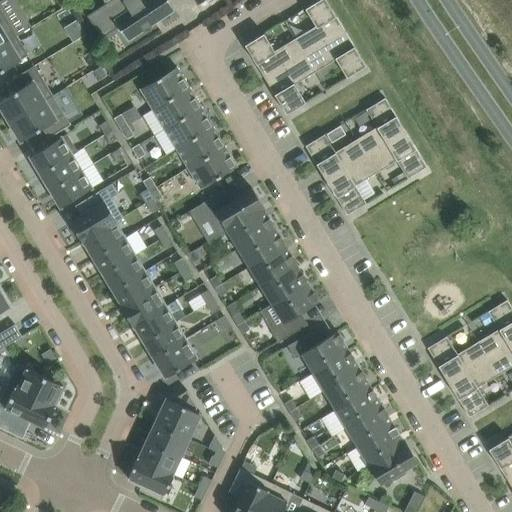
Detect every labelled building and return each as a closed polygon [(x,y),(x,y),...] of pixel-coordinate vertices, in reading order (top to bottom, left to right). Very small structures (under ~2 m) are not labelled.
[(14,0),(1,0),(0,1),(0,3),(17,32),(29,24),(14,0)] [(175,9),(169,0),(123,0),(109,10),(128,40),(175,9)] [(345,31),(326,0),(318,0),(308,6),(306,8),(316,26),(296,38),(306,55),(345,31)] [(0,45),(17,35),(0,6),(0,45)] [(77,20),(65,27),(74,41),(85,34),(77,20)] [(337,59),(347,76),(350,75),(366,65),(345,31),(306,55),(316,71),(337,59)] [(264,33),(262,34),(245,44),(266,79),(306,55),(296,38),(275,51),(264,33)] [(17,35),(0,45),(0,72),(29,55),(17,35)] [(303,103),(306,102),(295,84),(316,71),(306,55),(266,79),(287,113),(303,103)] [(0,100),(0,104),(10,121),(53,95),(35,65),(12,79),(19,89),(0,100)] [(94,70),(100,79),(107,75),(102,66),(94,70)] [(153,108),(189,86),(177,66),(141,88),(153,108)] [(153,108),(165,128),(201,106),(189,86),(153,108)] [(65,114),(53,95),(10,121),(22,140),(65,114)] [(377,127),(357,139),(367,156),(406,132),(385,98),(369,107),(367,109),(377,127)] [(165,128),(177,148),(213,126),(201,106),(165,128)] [(355,117),(360,126),(371,119),(367,111),(355,117)] [(115,118),(121,128),(128,124),(121,114),(115,118)] [(107,120),(100,124),(105,134),(113,129),(107,120)] [(128,124),(121,128),(127,138),(134,134),(128,124)] [(177,148),(189,167),(225,146),(213,126),(177,148)] [(341,126),(327,134),(332,142),(346,134),(341,126)] [(113,129),(105,134),(111,143),(118,138),(113,129)] [(367,156),(377,172),(397,160),(408,177),(411,176),(427,166),(406,132),(367,156)] [(34,160),(36,164),(41,173),(72,154),(72,155),(77,152),(66,134),(31,155),(31,156),(34,160)] [(327,180),(367,156),(357,139),(336,152),(325,134),(323,135),(306,145),(327,180)] [(140,143),(132,148),(139,158),(146,154),(140,143)] [(237,165),(225,146),(189,167),(201,187),(237,165)] [(125,157),(119,148),(112,153),(117,162),(125,157)] [(44,177),(46,180),(51,189),(81,171),(72,155),(72,154),(41,173),(44,177)] [(327,180),(348,214),(364,204),(366,202),(356,185),(377,172),(367,156),(327,180)] [(92,188),(81,171),(51,189),(61,206),(92,188)] [(157,187),(151,176),(144,180),(150,191),(157,187)] [(156,201),(163,197),(157,187),(150,191),(156,201)] [(140,193),(146,202),(154,198),(148,188),(140,193)] [(221,234),(228,230),(264,209),(265,208),(253,188),(233,200),(226,188),(202,203),(221,234)] [(71,222),(82,241),(83,242),(85,241),(84,240),(115,221),(115,222),(124,217),(123,216),(112,197),(71,222)] [(160,207),(154,198),(146,202),(152,212),(160,207)] [(264,209),(228,230),(239,249),(275,227),(273,224),(274,224),(270,217),(269,218),(264,209)] [(125,238),(115,222),(115,221),(84,240),(85,241),(94,256),(125,238)] [(155,229),(160,239),(168,234),(162,225),(155,229)] [(250,267),(286,246),(284,243),(285,242),(281,236),(280,236),(275,227),(239,249),(250,267)] [(174,244),(168,234),(160,239),(166,248),(174,244)] [(135,254),(125,238),(94,256),(104,273),(135,254)] [(262,286),(297,264),(296,261),(292,254),(292,255),(286,246),(250,267),(262,286)] [(195,249),(188,254),(193,262),(200,258),(195,249)] [(104,273),(114,289),(145,271),(135,254),(104,273)] [(180,272),(188,267),(182,257),(174,262),(180,272)] [(272,303),(308,282),(307,280),(308,279),(304,273),(303,273),(297,264),(262,286),(272,303)] [(194,276),(188,267),(180,272),(186,281),(194,276)] [(154,287),(145,271),(114,289),(123,305),(121,306),(122,307),(154,287)] [(215,287),(223,283),(217,274),(210,279),(215,287)] [(308,282),(272,303),(284,322),(272,329),(279,341),(308,323),(302,312),(320,301),(318,298),(319,298),(315,291),(314,292),(308,282)] [(215,287),(221,296),(228,291),(223,283),(215,287)] [(133,325),(166,306),(154,287),(122,307),(133,325)] [(207,303),(214,299),(209,289),(201,294),(207,303)] [(0,311),(9,306),(0,291),(0,311)] [(214,299),(207,303),(212,313),(220,308),(214,299)] [(479,341),(489,358),(511,343),(511,306),(508,299),(491,309),(489,311),(499,328),(479,341)] [(136,325),(145,341),(175,322),(166,306),(133,325),(134,326),(136,325)] [(233,316),(238,324),(245,320),(240,312),(240,311),(233,316)] [(480,317),(485,325),(493,320),(488,312),(480,317)] [(216,320),(222,329),(230,325),(224,315),(216,320)] [(250,329),(245,320),(238,324),(243,333),(250,329)] [(155,357),(185,339),(175,322),(145,341),(155,357)] [(314,372),(349,350),(343,340),(344,340),(340,333),(339,334),(338,331),(319,342),(312,331),(288,345),(296,358),(303,354),(314,372)] [(428,347),(449,382),(489,358),(479,341),(458,354),(447,336),(444,337),(428,347)] [(197,358),(185,339),(155,357),(166,376),(197,358)] [(511,343),(489,358),(499,374),(511,366),(511,343)] [(349,350),(314,372),(325,390),(360,369),(354,359),(355,358),(351,352),(350,352),(349,350)] [(449,382),(470,416),(486,406),(489,405),(478,387),(499,374),(489,358),(449,382)] [(18,363),(8,383),(56,406),(54,404),(63,385),(18,363)] [(336,409),(372,387),(366,377),(362,370),(362,371),(360,369),(325,390),(336,409)] [(46,427),(56,406),(8,383),(0,400),(0,404),(6,408),(5,411),(3,411),(2,412),(29,425),(30,424),(26,422),(28,418),(46,427)] [(347,427),(383,406),(377,396),(378,395),(374,389),(373,389),(372,387),(336,409),(347,427)] [(172,430),(189,437),(200,413),(196,411),(198,406),(188,389),(181,393),(186,401),(172,430)] [(156,422),(172,430),(186,401),(181,393),(171,399),(168,398),(156,422)] [(292,398),(285,402),(290,411),(297,407),(292,398)] [(358,446),(394,424),(388,414),(389,414),(385,407),(384,408),(383,406),(347,427),(358,446)] [(297,407),(290,411),(296,420),(303,416),(297,407)] [(148,439),(180,455),(189,437),(172,430),(156,422),(148,439)] [(369,464),(407,442),(406,441),(404,442),(399,433),(400,432),(396,426),(395,426),(394,424),(358,446),(369,464)] [(210,447),(218,451),(221,444),(215,434),(210,447)] [(307,439),(313,448),(320,444),(316,437),(314,435),(307,439)] [(489,448),(510,483),(511,481),(511,443),(508,437),(506,438),(489,448)] [(140,457),(172,472),(180,455),(148,439),(140,457)] [(369,464),(381,484),(391,477),(393,481),(407,473),(405,469),(418,461),(407,442),(369,464)] [(226,452),(221,444),(218,451),(216,456),(223,459),(226,452)] [(320,444),(313,448),(318,457),(325,453),(320,444)] [(214,455),(210,463),(219,467),(223,459),(216,456),(214,455)] [(175,473),(172,472),(140,457),(138,456),(128,477),(144,484),(142,488),(138,487),(138,488),(154,495),(161,498),(163,494),(165,494),(175,473)] [(257,511),(272,482),(241,467),(229,491),(240,496),(232,511),(257,511)] [(315,474),(305,469),(301,478),(311,483),(315,474)] [(345,474),(336,469),(332,477),(341,481),(345,474)] [(205,475),(200,485),(208,489),(213,479),(205,475)] [(282,511),(293,492),(272,482),(257,511),(282,511)] [(195,495),(203,499),(208,489),(200,485),(195,495)] [(375,509),(379,501),(369,496),(365,504),(375,509)] [(333,511),(303,498),(296,511),(333,511)] [(386,511),(389,506),(379,501),(375,509),(381,511),(386,511)]
